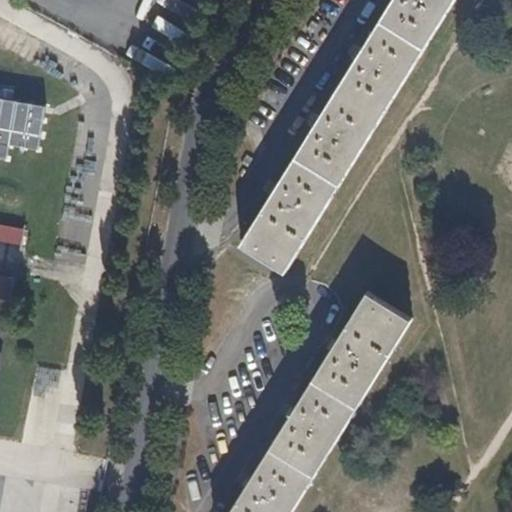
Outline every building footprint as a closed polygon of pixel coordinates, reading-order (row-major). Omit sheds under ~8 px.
[(402,0),(249,248),(293,274),(462,0),(402,0)] [(29,104),(0,115),(0,116),(14,151),(43,139),(29,104)] [(0,241),(18,245),(21,229),(0,224),(0,241)] [(16,279),(0,276),(0,297),(12,300),(16,279)] [(301,511),(421,323),(377,296),(242,511),(301,511)]
